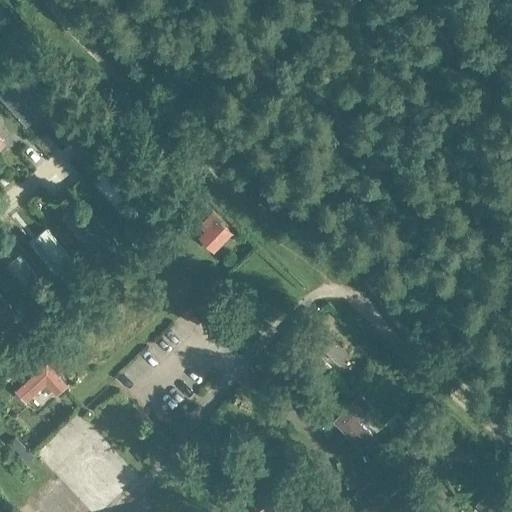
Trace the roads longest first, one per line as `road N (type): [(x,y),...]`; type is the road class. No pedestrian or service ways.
road 1 (unknown): [(42,0),(284,230)]
road 2 (track): [(352,295),(306,296),(118,511)]
road 3 (track): [(511,451),(352,295)]
